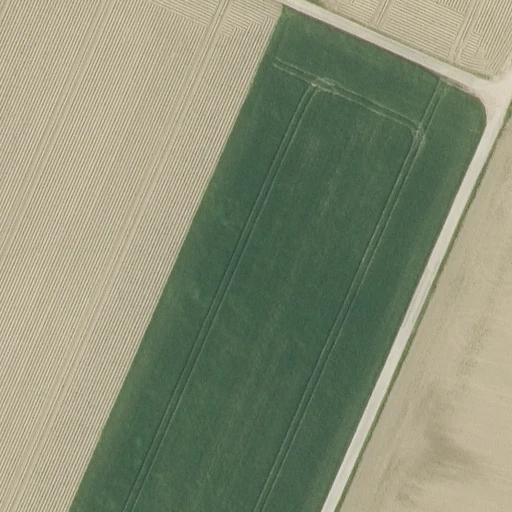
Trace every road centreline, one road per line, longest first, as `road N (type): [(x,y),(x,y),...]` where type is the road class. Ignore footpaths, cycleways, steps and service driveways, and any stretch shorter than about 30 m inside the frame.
road 1 (track): [(511,89),(330,511)]
road 2 (track): [(507,99),(283,0)]
